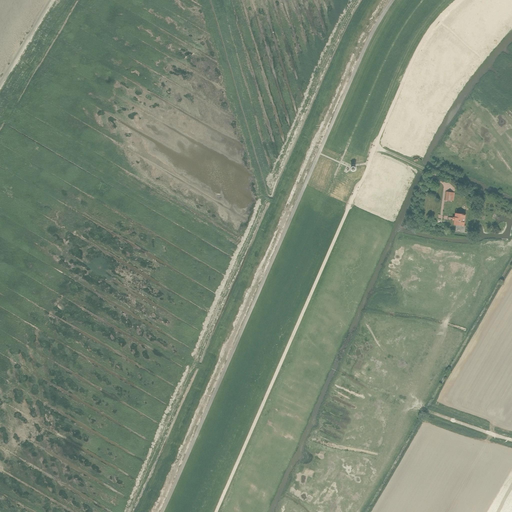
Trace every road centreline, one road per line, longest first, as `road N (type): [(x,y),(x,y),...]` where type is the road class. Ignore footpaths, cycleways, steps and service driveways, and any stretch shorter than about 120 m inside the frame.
road 1 (track): [(318,146),(156,511)]
road 2 (track): [(212,511),(349,199)]
road 3 (track): [(451,0),(414,49),(349,199)]
road 4 (track): [(387,0),(318,146)]
